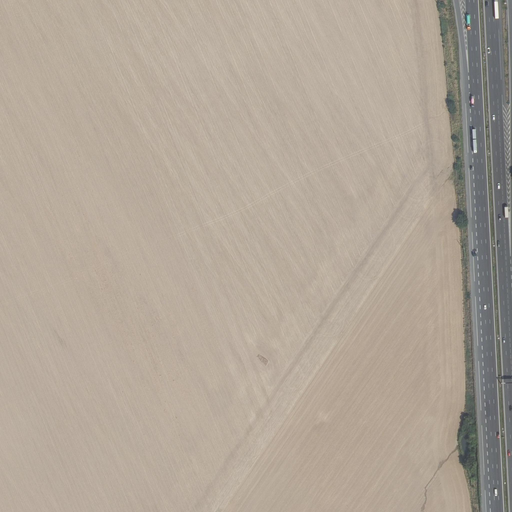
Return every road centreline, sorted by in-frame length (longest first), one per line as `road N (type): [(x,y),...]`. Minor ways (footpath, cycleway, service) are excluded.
road 1 (motorway): [(475,74),(494,511)]
road 2 (motorway): [(505,260),(491,0)]
road 3 (motorway): [(511,390),(505,260)]
